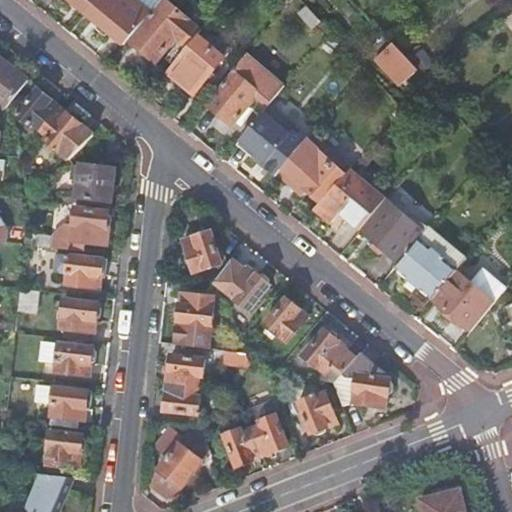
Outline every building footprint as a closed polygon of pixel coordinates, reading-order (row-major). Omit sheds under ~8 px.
[(97,0),(71,0),(86,13),(97,0)] [(134,0),(97,0),(86,13),(109,32),(110,34),(111,36),(113,39),(115,41),(117,43),(119,44),(122,44),(123,45),(125,46),(129,40),(151,14),(134,0)] [(198,35),(202,30),(166,0),(162,0),(151,14),(129,40),(156,61),(176,37),(188,47),(198,35)] [(198,35),(188,47),(168,71),(194,94),(231,51),(220,42),(214,49),(198,35)] [(419,70),(395,43),(377,59),(401,85),(419,70)] [(0,104),(6,110),(29,81),(0,57),(0,104)] [(260,93),(233,70),(206,102),(233,125),(260,93)] [(34,124),(41,131),(61,108),(38,89),(17,115),(31,127),(34,124)] [(61,108),(41,131),(49,138),(47,140),(70,160),(95,136),(61,108)] [(290,135),(263,113),(241,139),(268,162),(290,135)] [(319,200),(322,200),(346,176),(351,170),(336,155),(324,155),(320,152),(326,145),(313,133),(279,173),(303,194),(308,188),(308,189),(308,191),(309,193),(310,194),(311,196),(313,197),(315,199),(317,200),(319,200)] [(82,165),(77,197),(112,201),(113,201),(116,169),(82,165)] [(387,200),(351,170),(346,176),(322,200),(315,208),(332,221),(341,211),(362,229),(387,200)] [(77,197),(77,202),(111,206),(112,201),(77,197)] [(387,200),(362,229),(400,261),(420,237),(425,231),(387,199),(387,200)] [(55,234),(54,248),(73,250),(88,252),(89,243),(110,245),(112,230),(108,229),(108,228),(112,225),(113,217),(110,214),(110,211),(77,208),(75,225),(68,224),(55,234)] [(0,242),(7,243),(8,230),(4,229),(0,221),(0,242)] [(197,236),(185,239),(195,272),(228,261),(223,245),(217,247),(212,231),(210,231),(207,229),(199,232),(197,236)] [(420,237),(400,261),(394,267),(433,300),(457,271),(459,269),(420,237)] [(58,253),(56,273),(68,275),(67,284),(102,288),(103,278),(106,278),(108,260),(58,253)] [(233,259),(215,282),(251,310),(272,284),(270,282),(270,279),(265,275),(261,275),(250,266),(247,269),(233,259)] [(457,271),(433,300),(471,331),(495,303),(457,271)] [(22,290),(19,311),(37,313),(39,292),(22,290)] [(179,326),(177,343),(207,346),(210,324),(212,325),(216,296),(183,292),(182,305),(178,307),(177,314),(180,317),(180,321),(183,321),(183,327),(179,326)] [(288,298),(267,323),(288,341),(310,315),(300,307),(300,304),(294,299),(290,299),(288,298)] [(65,299),(62,328),(96,332),(98,320),(102,317),(103,308),(99,305),(100,302),(65,299)] [(305,355),(337,382),(359,358),(348,348),(349,347),(339,339),(339,335),(333,330),(329,331),(326,328),(305,355)] [(60,343),(57,372),(92,376),(93,364),(96,362),(98,352),(95,350),(95,347),(60,343)] [(229,348),(208,346),(207,358),(227,360),(229,348)] [(247,350),(229,348),(227,360),(252,362),(247,350)] [(173,354),(170,381),(200,384),(201,374),(204,374),(206,357),(173,354)] [(337,382),(336,384),(344,407),(354,402),(387,408),(389,395),(393,393),(395,385),(391,382),(392,380),(361,355),(359,358),(337,382)] [(200,384),(170,381),(167,409),(201,413),(203,395),(199,395),(200,384)] [(56,387),(53,416),(86,420),(88,407),(92,405),(92,396),(90,393),(90,391),(56,387)] [(328,393),(301,403),(313,433),(315,433),(319,434),(326,432),(328,427),(340,423),(328,393)] [(262,423),(278,416),(278,415),(273,402),(255,409),(261,423),(262,423)] [(263,425),(253,429),(264,457),(290,446),(278,416),(262,423),(263,425)] [(173,425),(158,445),(170,455),(161,468),(158,482),(173,493),(183,486),(204,460),(197,453),(204,442),(188,431),(185,435),(173,425)] [(253,429),(244,432),(243,429),(227,435),(239,466),(264,457),(253,429)] [(52,431),(48,464),(82,468),(83,451),(87,449),(88,439),(85,437),(85,434),(52,431)] [(60,511),(74,476),(42,473),(27,508),(30,511),(60,511)] [(425,511),(467,511),(462,491),(423,501),(425,511)]
